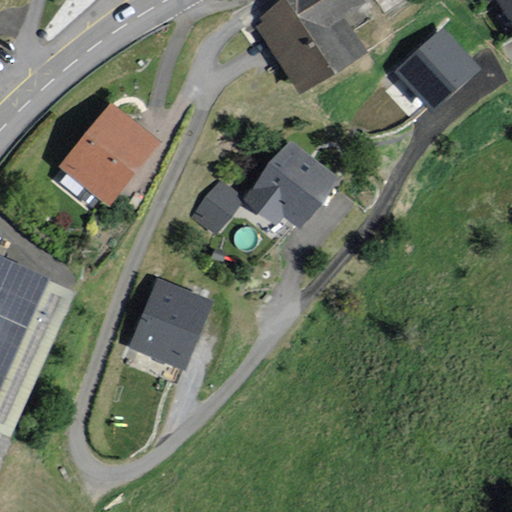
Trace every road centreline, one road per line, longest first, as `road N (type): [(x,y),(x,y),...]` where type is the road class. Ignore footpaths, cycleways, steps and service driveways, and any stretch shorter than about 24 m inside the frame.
road 1 (residential): [(276,0),(205,56),(206,103),(133,263),(77,442),(99,470),(152,459),(301,304)]
road 2 (secondary): [(51,80),(165,0)]
